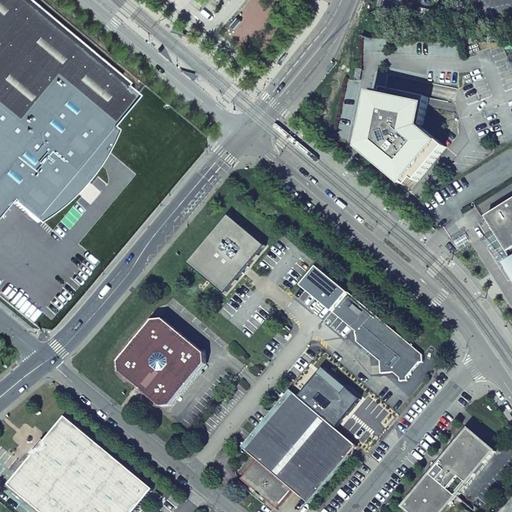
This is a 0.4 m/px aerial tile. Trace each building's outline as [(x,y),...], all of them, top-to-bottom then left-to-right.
[(138,97),(17,0),(0,0),(0,215),(13,200),(14,199),(40,221),(49,216),(56,211),(69,201),(81,189),(93,174),(98,168),(106,156),(111,145),(116,137),(119,129),(115,125),(138,97)] [(431,10),(419,7),(417,16),(429,19),(431,10)] [(177,27),(173,31),(181,37),(184,33),(182,31),(177,27)] [(168,59),(171,62),(164,48),(160,53),(168,59)] [(279,68),(285,60),(282,58),(276,66),(277,67),(279,68)] [(334,62),(327,70),(330,72),(336,64),(335,63),(334,62)] [(357,69),(355,79),(361,81),(363,70),(357,69)] [(185,73),(193,80),(197,75),(182,70),(185,73)] [(367,137),(374,156),(373,158),(371,159),(403,186),(404,184),(408,187),(414,181),(417,183),(447,148),(425,131),(423,131),(422,127),(424,126),(430,99),(385,90),(384,94),(375,92),(374,97),(372,96),(363,136),(367,137)] [(425,131),(447,148),(417,183),(414,181),(408,187),(404,184),(403,186),(419,200),(428,189),(432,192),(443,179),(440,176),(468,142),(455,105),(430,99),(424,126),(422,127),(423,131),(425,131)] [(511,202),(502,208),(501,210),(501,211),(501,213),(501,214),(502,215),(504,216),(505,217),(492,224),(497,231),(501,238),(511,254),(511,202)] [(231,214),(190,263),(226,293),(267,244),(231,214)] [(511,254),(501,238),(497,231),(483,240),(511,273),(511,254)] [(302,285),(311,292),(357,332),(360,337),(358,342),(383,361),(384,374),(396,374),(402,378),(403,382),(410,382),(409,377),(421,364),(426,363),(425,355),(351,295),(320,266),(302,285)] [(124,368),(166,405),(176,405),(209,364),(209,353),(167,319),(157,319),(124,358),(124,368)] [(277,504),(293,485),(312,501),(358,445),(291,390),(242,449),(258,462),(244,478),(277,504)] [(137,511),(156,490),(67,417),(46,442),(44,440),(31,455),(34,457),(10,486),(42,511),(137,511)] [(409,506),(416,511),(447,511),(501,450),(475,428),(409,506)]
